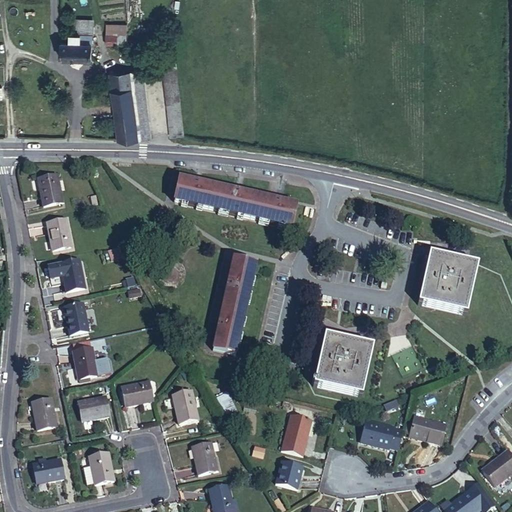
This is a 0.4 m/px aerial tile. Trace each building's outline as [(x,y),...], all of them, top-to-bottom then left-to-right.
[(61,41),(61,57),(92,59),(93,25),(71,24),(70,42),(61,41)] [(127,25),(107,25),(106,35),(117,36),(127,36),(127,25)] [(117,36),(106,35),(106,44),(117,44),(117,36)] [(127,48),(127,36),(117,36),(117,44),(117,48),(127,48)] [(163,62),(164,70),(177,68),(176,61),(163,62)] [(177,68),(164,70),(171,137),(184,136),(177,68)] [(131,72),(139,140),(151,139),(144,71),(131,72)] [(130,72),(131,77),(111,79),(118,140),(139,141),(139,140),(131,72),(130,72)] [(98,176),(94,169),(90,171),(93,179),(98,176)] [(62,204),(57,177),(38,182),(43,208),(62,204)] [(196,185),(180,181),(176,197),(171,196),(169,201),(175,202),(175,203),(290,230),(295,207),(272,202),(237,194),(196,185)] [(71,249),(66,221),(47,225),(52,253),(71,249)] [(111,263),(123,260),(120,250),(108,253),(111,263)] [(466,316),(477,267),(453,261),(429,256),(418,306),(466,316)] [(235,356),(255,267),(233,262),(213,351),(235,356)] [(84,290),(79,263),(60,267),(66,294),(84,290)] [(88,333),(83,306),(64,310),(69,337),(88,333)] [(361,398),(372,349),(324,338),(313,387),(361,398)] [(97,378),(92,350),(73,355),(78,382),(97,378)] [(152,403),(149,384),(121,389),(125,408),(152,403)] [(198,421),(191,394),(173,398),(178,426),(198,421)] [(235,410),(227,395),(219,399),(227,415),(235,410)] [(109,418),(106,399),(78,404),(82,423),(109,418)] [(56,428),(51,401),(32,405),(37,432),(56,428)] [(303,458),(312,423),(290,417),(281,453),(303,458)] [(441,447),(446,427),(414,419),(411,429),(409,436),(409,439),(441,447)] [(389,450),(398,452),(402,433),(394,432),(395,430),(366,422),(361,443),(389,451),(389,450)] [(217,473),(211,446),(192,450),(198,477),(217,473)] [(261,459),(264,451),(255,449),(253,457),(261,459)] [(494,490),(511,475),(511,458),(507,452),(493,463),(490,465),(492,467),(483,475),(494,490)] [(113,483),(108,455),(89,459),(91,469),(83,471),(87,488),(94,486),(95,487),(113,483)] [(64,481),(60,462),(46,464),(45,461),(39,462),(40,465),(33,467),(36,486),(64,481)] [(297,492),(303,469),(281,464),(275,487),(297,492)] [(490,465),(481,472),(483,475),(492,467),(490,465)] [(479,485),(461,498),(462,499),(451,507),(447,502),(441,507),(444,511),(480,511),(481,511),(488,511),(496,507),(479,485)] [(233,511),(228,488),(209,492),(213,511),(233,511)] [(435,511),(428,503),(417,511),(435,511)]
